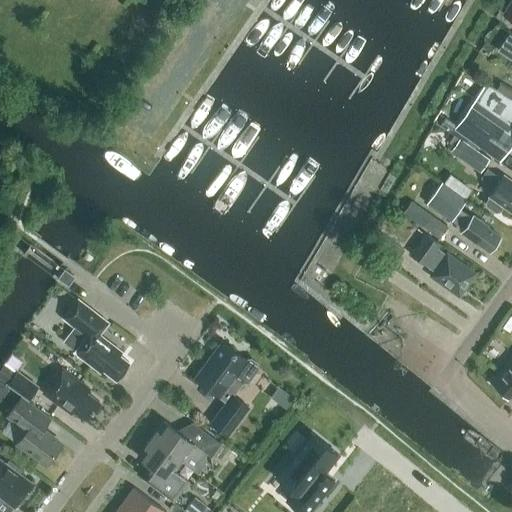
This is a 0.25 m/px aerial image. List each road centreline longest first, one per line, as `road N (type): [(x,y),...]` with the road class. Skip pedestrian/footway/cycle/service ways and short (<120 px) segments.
road 1 (residential): [(51,511),(170,348),(92,279)]
road 2 (residential): [(511,440),(440,380),(511,282)]
